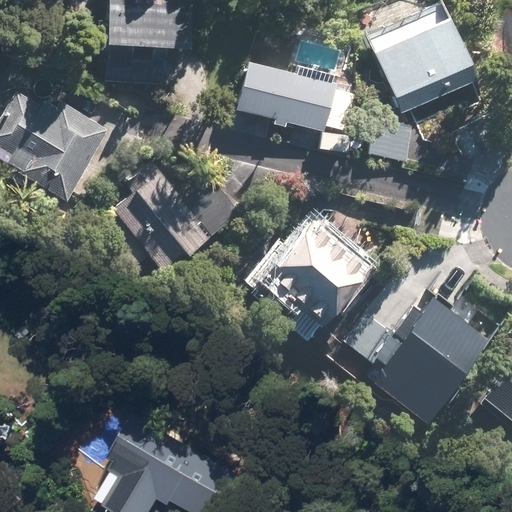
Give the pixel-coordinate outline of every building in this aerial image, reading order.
[(106,0),(100,74),(165,80),(168,46),(186,48),(189,0),(106,0)] [(444,3),(368,35),(405,120),(480,88),(444,3)] [(336,89),(248,63),(236,102),(325,128),(336,89)] [(47,106),(21,90),(0,124),(0,147),(73,192),(108,135),(50,100),(47,106)] [(137,191),(117,207),(163,265),(239,205),(215,176),(185,200),(153,160),(128,180),(137,191)] [(318,221),(270,274),(322,320),(369,267),(318,221)] [(484,338),(434,299),(378,371),(428,409),(484,338)] [(511,375),(488,403),(511,423),(511,375)] [(228,511),(248,481),(153,422),(101,505),(112,511),(160,511),(176,488),(214,511),(228,511)]
